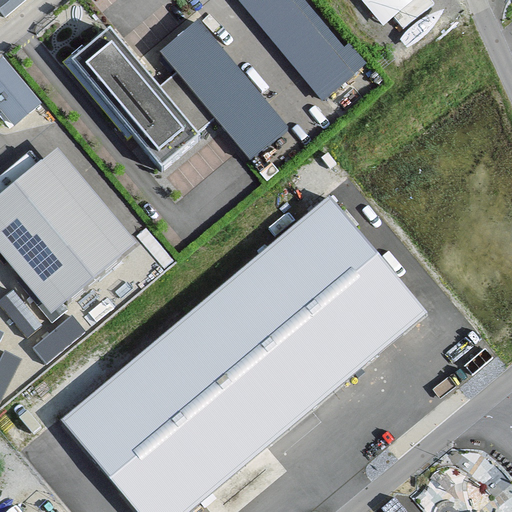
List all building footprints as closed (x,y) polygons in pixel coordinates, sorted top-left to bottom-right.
[(0,0),(0,4),(7,13),(23,0),(0,0)] [(313,0),(242,0),(326,97),(367,62),(313,0)] [(209,135),(229,119),(264,160),(303,127),(213,20),(173,53),(192,75),(171,92),(122,35),(85,67),(177,174),(215,143),(209,135)] [(5,52),(0,56),(0,102),(18,123),(46,97),(5,52)] [(0,194),(41,161),(32,151),(0,177),(0,194)] [(73,152),(0,210),(0,235),(65,317),(151,249),(73,152)] [(203,319),(66,432),(132,511),(193,511),(432,316),(340,206),(203,319)] [(13,339),(0,356),(0,393),(8,400),(39,357),(13,339)] [(93,352),(53,388),(68,405),(108,368),(93,352)]
